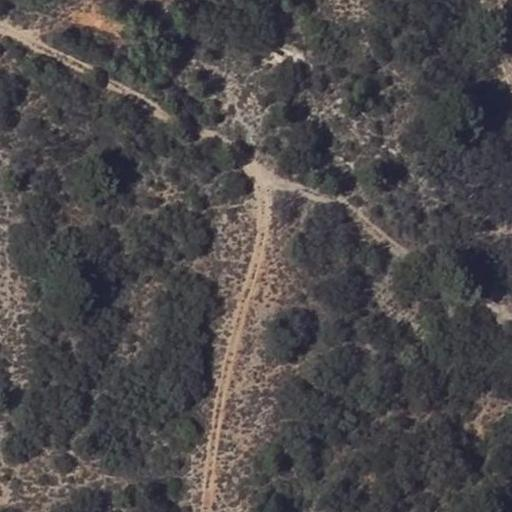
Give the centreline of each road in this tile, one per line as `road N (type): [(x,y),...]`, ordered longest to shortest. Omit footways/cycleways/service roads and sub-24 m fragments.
road 1 (track): [(0,21),(218,140),(249,176),(257,213),(212,400),(202,511)]
road 2 (track): [(511,310),(289,177),(249,176)]
